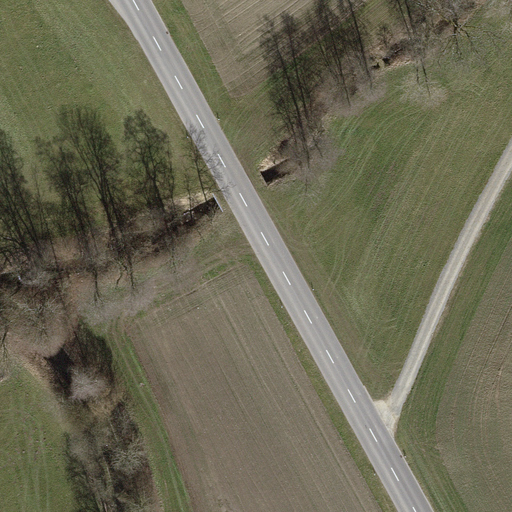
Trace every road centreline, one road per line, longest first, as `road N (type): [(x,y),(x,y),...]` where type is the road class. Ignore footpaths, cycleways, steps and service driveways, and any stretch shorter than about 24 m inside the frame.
road 1 (tertiary): [(133,0),(416,511)]
road 2 (track): [(371,430),(402,388),(511,165)]
